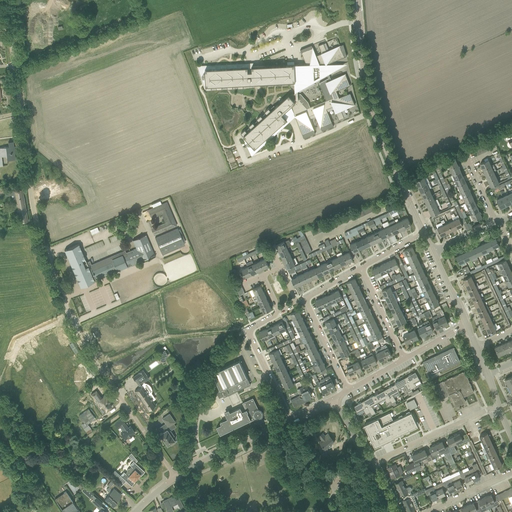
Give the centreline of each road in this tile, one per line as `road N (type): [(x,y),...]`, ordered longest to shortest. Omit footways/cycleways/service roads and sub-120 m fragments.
road 1 (unclassified): [(127,409),(68,315),(37,227),(6,0)]
road 2 (residential): [(423,234),(383,143),(360,42)]
road 3 (residential): [(369,464),(498,405)]
road 4 (residential): [(289,420),(250,336),(255,323),(276,312)]
road 5 (residential): [(174,477),(289,420)]
